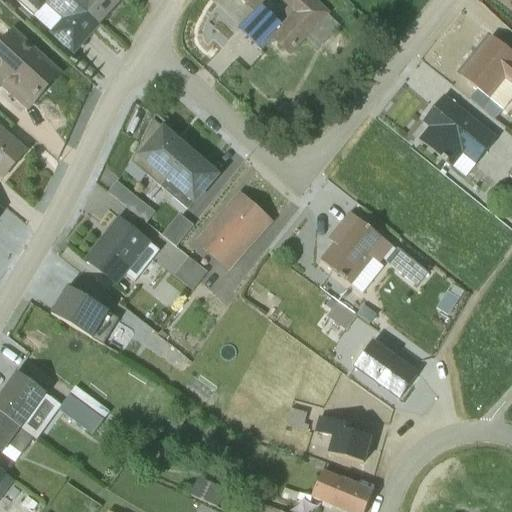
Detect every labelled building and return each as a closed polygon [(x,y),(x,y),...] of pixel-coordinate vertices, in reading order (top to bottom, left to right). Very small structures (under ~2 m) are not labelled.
[(68,0),(25,0),(24,2),(38,14),(33,20),(50,36),(73,56),(99,27),(68,0)] [(68,0),(99,27),(123,0),(68,0)] [(310,0),(238,0),(254,14),(237,32),(261,54),(273,42),(289,57),(305,39),(318,52),(341,28),(310,0)] [(12,31),(0,44),(0,89),(28,113),(62,75),(12,31)] [(511,55),(490,38),(459,78),(477,92),(469,102),(495,122),(503,112),(511,100),(511,55)] [(496,140),(443,99),(423,125),(429,130),(418,143),(452,169),(452,170),(465,180),(496,140)] [(161,191),(195,151),(173,133),(169,137),(154,124),(156,118),(131,165),(161,191)] [(0,178),(3,181),(26,155),(0,130),(0,178)] [(215,169),(195,151),(161,191),(187,213),(217,179),(212,174),(215,169)] [(116,185),(107,196),(146,226),(154,215),(116,185)] [(271,225),(239,197),(195,244),(229,274),(271,225)] [(392,250),(349,216),(329,243),(334,247),(321,264),(362,296),(383,270),(379,267),(392,250)] [(178,218),(162,238),(176,249),(192,229),(178,218)] [(119,222),(86,264),(117,289),(126,278),(135,285),(161,255),(151,247),(151,246),(119,222)] [(206,276),(188,261),(173,279),(191,294),(206,276)] [(454,307),(465,292),(456,286),(445,301),(454,307)] [(110,313),(69,288),(51,318),(102,348),(117,322),(109,317),(110,313)] [(337,307),(331,302),(323,311),(329,317),(327,320),(345,333),(356,319),(338,306),(337,307)] [(363,307),(356,316),(370,327),(376,317),(363,307)] [(372,344),(353,370),(398,402),(417,376),(372,344)] [(17,377),(0,400),(0,416),(32,441),(55,410),(93,437),(104,423),(104,422),(109,414),(76,389),(69,397),(66,395),(58,406),(17,377)] [(283,437),(292,440),(295,431),(306,435),(308,428),(304,426),(307,415),(290,411),(283,437)] [(21,456),(32,441),(0,416),(0,455),(1,457),(2,456),(15,466),(21,457),(21,456)] [(351,428),(319,419),(315,434),(332,439),(327,456),(364,465),(372,440),(350,433),(351,428)] [(0,473),(0,489),(6,494),(13,483),(0,473)] [(364,511),(372,495),(340,483),(322,476),(311,501),(329,509),(338,511),(364,511)] [(188,496),(217,509),(225,492),(196,479),(188,496)] [(310,507),(312,502),(285,492),(282,501),(282,502),(296,506),(297,503),(310,507)]
